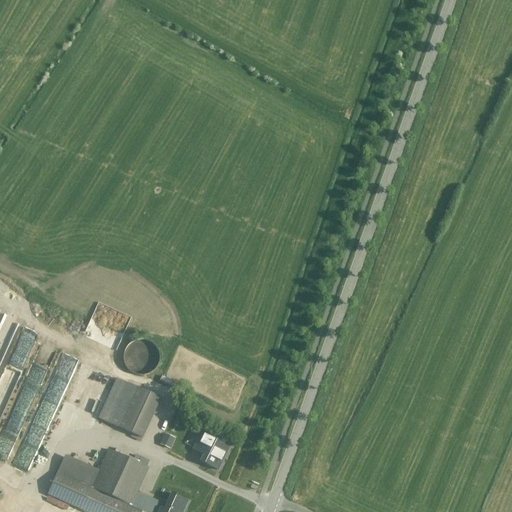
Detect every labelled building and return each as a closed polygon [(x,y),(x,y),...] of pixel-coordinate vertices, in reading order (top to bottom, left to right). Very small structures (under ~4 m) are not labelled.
[(141,340),(138,340),(135,341),(133,342),(131,343),(129,344),(127,346),(126,348),(125,351),(124,352),(124,354),(123,355),(123,357),(123,358),(123,360),(124,363),(124,364),(125,366),(126,368),(128,370),(129,371),(130,373),(132,374),(134,375),(137,376),(139,376),(142,376),(144,376),(147,375),(149,374),(151,373),(153,372),(155,370),(156,369),(157,367),(158,366),(158,364),(159,362),(159,361),(159,359),(160,358),(159,356),(159,354),(158,352),(158,350),(157,348),(155,346),(153,344),(152,343),(150,342),(147,341),(144,340),(141,340)] [(160,399),(116,379),(98,419),(142,439),(160,399)] [(209,436),(202,433),(197,444),(204,447),(209,436)] [(165,434),(160,444),(171,449),(175,438),(165,434)] [(229,448),(213,440),(214,438),(209,436),(204,447),(208,449),(201,463),(217,471),(229,448)] [(133,461),(108,450),(99,471),(93,484),(91,489),(131,507),(131,506),(137,493),(148,468),(146,467),(148,462),(135,456),(133,461)] [(99,471),(65,456),(59,469),(93,484),(99,471)] [(93,484),(59,469),(47,495),(83,511),(141,511),(142,511),(131,506),(131,507),(91,489),(93,484)] [(148,499),(137,493),(131,506),(142,511),(147,503),(148,499)] [(171,495),(164,511),(147,503),(142,511),(141,511),(182,511),(188,502),(171,495)]
